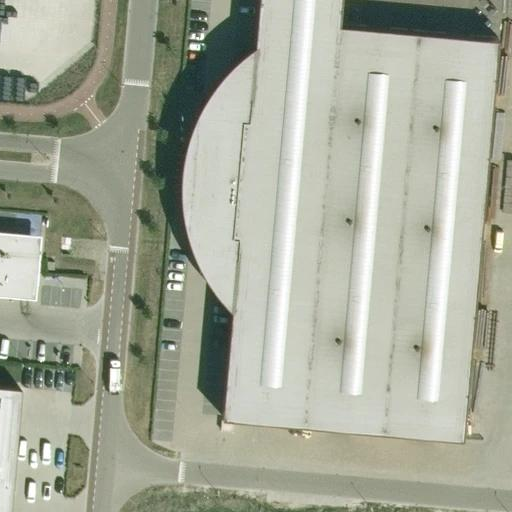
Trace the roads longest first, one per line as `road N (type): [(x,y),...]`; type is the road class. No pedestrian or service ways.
road 1 (unclassified): [(98,467),(511,501)]
road 2 (unclassified): [(128,183),(98,467)]
road 3 (unclassified): [(145,0),(130,150)]
road 4 (unclassified): [(130,150),(0,139)]
road 5 (unclassified): [(0,170),(128,183)]
